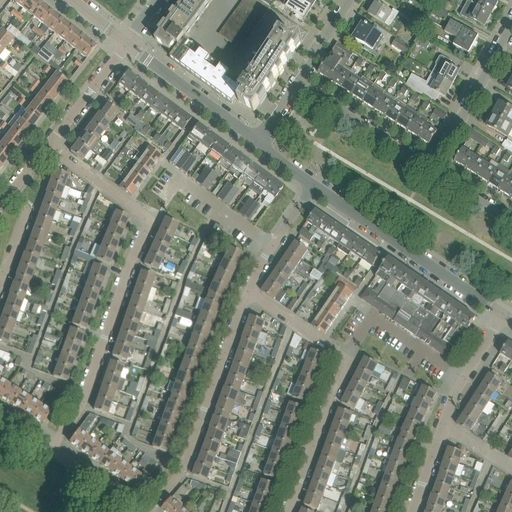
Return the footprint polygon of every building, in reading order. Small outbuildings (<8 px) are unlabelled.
[(38,0),(28,0),(22,8),(33,16),(43,4),(38,0)] [(162,32),(156,41),(173,54),(185,38),(212,0),(184,0),(185,0),(182,5),(182,4),(175,12),(176,13),(173,17),(172,16),(166,25),(170,28),(165,35),(162,32)] [(256,6),(249,0),(248,0),(244,0),(242,4),(252,11),(255,7),(256,6)] [(260,0),(260,1),(259,1),(269,8),(270,8),(271,8),(274,2),(271,0),(260,0)] [(304,18),(310,7),(299,0),(287,0),(284,6),(297,14),(295,17),(301,20),(302,18),(305,20),(306,19),(304,18)] [(439,0),(438,2),(436,5),(448,12),(451,7),(439,0)] [(498,1),(496,0),(495,0),(473,0),(472,3),(491,14),(498,1)] [(256,6),(255,7),(265,14),(269,8),(259,1),(256,6)] [(470,19),(484,26),(491,14),(472,3),(468,1),(460,15),(469,20),(470,19)] [(376,2),(368,14),(385,24),(389,18),(392,20),(395,15),(381,6),(381,5),(380,4),(379,4),(376,2)] [(33,16),(44,25),(54,12),(43,4),(33,16)] [(238,9),(248,16),(251,12),(252,11),(242,4),(238,9)] [(255,7),(252,11),(251,12),(261,19),(265,14),(255,7)] [(448,14),(435,7),(432,13),(444,20),(448,14)] [(234,14),(244,21),(248,16),(238,9),(234,14)] [(54,12),(44,25),(40,30),(37,33),(42,37),(49,29),(54,33),(64,21),(54,12)] [(251,12),(248,16),(259,24),(261,19),(251,12)] [(230,19),(241,27),(244,21),(234,14),(230,19)] [(255,29),(259,24),(248,16),(244,21),(255,29)] [(227,25),(237,32),(241,27),(230,19),(227,25)] [(420,32),(424,26),(412,19),(408,24),(420,32)] [(54,33),(65,42),(75,29),(64,21),(54,33)] [(251,34),(255,29),(244,21),(241,27),(251,34)] [(453,45),(469,53),(478,36),(451,22),(445,32),(457,38),(453,45)] [(364,48),(369,52),(371,50),(372,50),(377,43),(379,44),(384,38),(368,27),(368,26),(366,25),(366,26),(362,23),(353,38),(365,46),(364,48)] [(9,24),(5,30),(13,36),(17,31),(9,24)] [(223,30),(233,37),(237,32),(227,25),(223,30)] [(247,39),(251,34),(241,27),(237,32),(247,39)] [(86,37),(75,29),(65,42),(76,50),(86,37)] [(1,30),(0,30),(0,43),(5,48),(13,39),(1,30)] [(219,35),(230,42),(233,37),(223,30),(219,35)] [(295,48),(299,43),(280,31),(276,37),(246,84),(236,99),(239,101),(239,102),(254,112),(260,103),(257,101),(261,94),(265,96),(271,88),(270,87),(273,83),(274,83),(279,75),(279,74),(281,70),(282,70),(288,62),(287,61),(290,57),(291,57),(296,49),(295,48)] [(243,45),(247,39),(237,32),(233,37),(243,45)] [(20,33),(16,38),(26,47),(30,42),(20,33)] [(418,36),(413,44),(426,51),(431,43),(418,36)] [(86,37),(76,50),(86,58),(96,46),(86,37)] [(240,49),(243,45),(233,37),(230,42),(240,49)] [(185,38),(173,54),(170,58),(181,65),(195,46),(185,38)] [(396,38),(391,45),(406,55),(411,48),(396,38)] [(0,43),(0,58),(3,61),(10,52),(5,48),(0,43)] [(337,44),(333,50),(344,57),(349,51),(337,44)] [(195,46),(181,65),(191,73),(205,53),(195,46)] [(341,87),(352,70),(351,70),(345,66),(353,54),(349,51),(344,57),(343,60),(329,80),(341,87)] [(329,80),(343,60),(332,52),(318,73),(329,80)] [(205,53),(191,73),(201,80),(215,61),(205,53)] [(459,71),(449,66),(452,62),(441,56),(440,56),(438,57),(435,64),(435,66),(431,73),(453,84),(457,77),(456,76),(459,71)] [(359,68),(364,61),(360,58),(355,65),(359,68)] [(18,73),(11,67),(7,64),(3,61),(0,65),(0,67),(3,69),(4,69),(15,77),(18,73)] [(215,61),(201,80),(211,88),(225,68),(215,61)] [(17,64),(13,69),(18,73),(23,67),(18,63),(17,64)] [(370,75),(375,68),(371,65),(366,72),(370,75)] [(211,88),(221,95),(224,92),(236,76),(225,68),(211,88)] [(362,77),(361,79),(355,76),(356,73),(352,70),(341,87),(352,95),(363,77),(362,77)] [(22,76),(32,84),(36,87),(40,82),(36,79),(35,80),(25,72),(22,76)] [(118,84),(128,91),(137,79),(127,72),(118,84)] [(382,82),(386,75),(382,72),(377,79),(382,82)] [(56,73),(48,82),(60,92),(68,82),(56,73)] [(440,94),(445,97),(448,92),(453,84),(431,73),(426,82),(412,74),(406,85),(422,95),(423,93),(436,101),(440,94)] [(236,76),(224,92),(221,95),(232,103),(235,99),(236,99),(246,84),(236,76)] [(363,102),(371,89),(374,85),(363,77),(352,95),(363,102)] [(148,87),(137,79),(128,91),(138,99),(148,87)] [(393,79),(388,86),(393,89),(397,82),(393,79)] [(48,82),(41,92),(53,101),(60,92),(48,82)] [(374,85),(371,89),(363,102),(374,109),(385,92),(374,85)] [(138,99),(149,107),(158,95),(148,87),(138,99)] [(404,96),(408,89),(404,87),(399,93),(404,96)] [(41,92),(34,101),(46,110),(53,101),(41,92)] [(385,116),(393,104),(396,99),(385,92),(374,109),(385,116)] [(116,100),(120,103),(125,97),(120,94),(116,100)] [(415,103),(419,97),(415,94),(410,101),(415,103)] [(169,103),(158,95),(149,107),(160,115),(169,103)] [(22,98),(17,103),(21,106),(26,101),(22,98)] [(396,99),(393,104),(385,116),(396,123),(407,106),(396,99)] [(34,101),(27,110),(38,119),(46,110),(34,101)] [(126,108),(131,111),(136,105),(131,101),(126,108)] [(426,110),(430,104),(426,101),(422,108),(426,110)] [(511,109),(500,102),(493,114),(511,124),(511,109)] [(106,103),(99,113),(111,121),(118,111),(107,103),(106,103)] [(180,111),(169,103),(160,115),(171,123),(180,111)] [(407,130),(415,118),(418,113),(407,106),(396,123),(407,130)] [(437,108),(429,119),(436,123),(439,118),(444,121),(447,115),(447,114),(437,108)] [(146,112),(141,109),(137,116),(141,119),(146,112)] [(20,119),(31,128),(38,119),(27,110),(20,119)] [(191,119),(180,111),(171,123),(182,131),(191,119)] [(99,113),(92,122),(104,131),(111,121),(99,113)] [(418,113),(415,118),(407,130),(418,138),(426,125),(429,120),(418,113)] [(130,114),(125,121),(135,127),(137,124),(139,121),(130,114)] [(511,124),(493,114),(487,126),(508,138),(511,130),(511,124)] [(20,119),(12,129),(24,138),(31,128),(20,119)] [(92,122),(85,132),(96,141),(104,131),(92,122)] [(191,144),(196,148),(208,131),(197,124),(187,138),(192,142),(191,144)] [(429,145),(437,132),(426,125),(418,138),(429,145)] [(144,137),(146,134),(150,128),(146,126),(140,134),(144,137)] [(12,129),(5,138),(17,147),(24,138),(12,129)] [(123,130),(119,137),(123,139),(127,133),(123,130)] [(199,144),(209,152),(219,139),(208,131),(196,148),(199,144)] [(481,145),(485,139),(472,131),(469,138),(481,145)] [(85,132),(77,142),(89,150),(96,141),(85,132)] [(157,133),(152,139),(156,142),(161,136),(157,133)] [(5,138),(0,144),(0,148),(9,156),(17,147),(5,138)] [(229,147),(219,139),(209,152),(211,153),(207,157),(216,164),(229,147)] [(485,139),(481,145),(485,148),(489,142),(485,139)] [(115,140),(108,149),(113,153),(120,143),(115,140)] [(163,147),(168,150),(172,145),(167,141),(163,147)] [(511,144),(506,141),(502,147),(511,153),(511,144)] [(77,142),(70,152),(82,160),(84,157),(88,160),(93,153),(89,150),(77,142)] [(127,143),(121,152),(126,155),(130,151),(129,150),(131,146),(127,143)] [(181,145),(169,162),(180,170),(191,154),(187,151),(187,150),(181,145)] [(149,147),(143,155),(155,164),(161,156),(149,147)] [(240,155),(229,147),(216,164),(227,172),(240,155)] [(500,149),(496,147),(492,153),(496,156),(500,149)] [(0,164),(2,166),(9,156),(0,148),(0,164)] [(108,149),(101,159),(106,162),(113,153),(108,149)] [(466,168),(474,156),(463,149),(454,161),(466,168)] [(511,156),(507,153),(502,160),(506,163),(511,156)] [(197,158),(191,154),(180,170),(185,174),(197,158)] [(155,164),(143,155),(137,163),(149,172),(155,164)] [(251,163),(240,155),(227,172),(228,173),(229,172),(239,179),(251,163)] [(97,156),(94,160),(99,164),(95,170),(98,172),(106,162),(101,159),(97,156)] [(485,163),(474,156),(466,168),(477,176),(485,163)] [(488,183),(496,170),(499,166),(492,161),(489,166),(485,163),(477,176),(488,183)] [(137,163),(131,171),(143,180),(149,172),(137,163)] [(262,171),(251,163),(239,179),(249,187),(262,171)] [(510,173),(499,166),(496,170),(488,183),(499,190),(510,173)] [(196,182),(201,186),(212,171),(207,167),(196,182)] [(54,170),(50,181),(64,186),(70,188),(72,183),(66,181),(68,175),(70,171),(65,168),(62,172),(54,170)] [(137,189),(143,180),(131,171),(125,180),(137,189)] [(217,175),(212,171),(201,186),(207,190),(217,175)] [(249,187),(249,188),(259,196),(263,191),(272,179),(262,171),(249,187)] [(510,198),(511,195),(511,174),(510,173),(499,190),(510,198)] [(283,187),(272,179),(263,191),(268,195),(265,200),(270,204),(275,198),(283,187)] [(119,188),(131,197),(137,189),(125,180),(119,188)] [(60,198),(64,186),(50,181),(46,193),(47,193),(60,198)] [(217,198),(222,201),(233,186),(228,183),(217,198)] [(231,189),(222,201),(228,206),(237,193),(231,189)] [(47,193),(42,205),(55,210),(60,198),(47,193)] [(70,197),(68,201),(82,206),(86,208),(89,201),(88,200),(85,199),(83,202),(78,200),(79,198),(73,196),(72,198),(70,197)] [(238,213),(244,217),(255,202),(249,198),(238,213)] [(260,206),(255,202),(244,217),(249,221),(260,206)] [(42,205),(38,217),(51,222),(55,210),(42,205)] [(116,211),(111,223),(124,228),(129,217),(122,214),(124,211),(119,207),(116,211)] [(303,228),(299,234),(301,235),(310,242),(314,237),(327,218),(320,213),(316,210),(307,222),(309,224),(313,227),(310,232),(305,229),(303,228)] [(38,217),(34,229),(47,233),(51,222),(38,217)] [(165,218),(160,230),(173,236),(178,224),(165,218)] [(327,218),(314,237),(320,241),(320,242),(317,246),(321,249),(329,237),(338,225),(327,218)] [(119,240),(124,228),(111,223),(106,235),(119,240)] [(222,230),(223,228),(215,225),(211,234),(219,237),(222,231),(222,230)] [(338,225),(329,237),(339,245),(348,232),(338,225)] [(34,229),(30,241),(42,245),(47,233),(34,229)] [(160,230),(155,241),(167,247),(173,236),(160,230)] [(348,232),(339,245),(337,249),(348,256),(350,252),(359,240),(348,232)] [(106,235),(101,247),(114,252),(119,240),(106,235)] [(359,240),(350,252),(361,260),(370,247),(359,240)] [(30,241),(25,252),(38,257),(42,245),(30,241)] [(155,241),(149,253),(162,259),(167,247),(155,241)] [(296,242),(289,252),(301,260),(308,250),(296,242)] [(94,244),(89,256),(108,264),(109,264),(114,252),(101,247),(94,244)] [(229,247),(224,259),(237,265),(242,253),(229,247)] [(331,247),(327,253),(331,256),(333,255),(336,250),(331,247)] [(370,247),(361,260),(373,268),(381,255),(370,247)] [(73,257),(78,258),(86,261),(88,256),(79,252),(76,250),(73,257)] [(24,252),(20,264),(34,269),(38,257),(25,252),(25,253),(24,252)] [(289,252),(282,262),(294,270),(301,260),(289,252)] [(162,259),(149,253),(144,265),(156,271),(162,259)] [(318,272),(323,275),(327,270),(324,267),(327,262),(329,259),(326,257),(322,263),(323,264),(318,272)] [(372,307),(377,298),(399,265),(389,258),(385,263),(376,277),(382,281),(374,292),(368,288),(361,299),(372,307)] [(224,259),(219,270),(231,276),(236,265),(224,259)] [(282,262),(276,272),(288,280),(294,270),(282,262)] [(335,267),(327,262),(324,267),(327,270),(331,273),(335,267)] [(17,276),(16,279),(27,283),(28,280),(30,281),(34,269),(20,264),(16,276),(17,276)] [(93,264),(89,276),(103,281),(107,269),(93,264)] [(410,273),(399,265),(377,298),(388,305),(410,273)] [(315,269),(310,276),(319,282),(321,278),(323,275),(318,272),(315,269)] [(226,287),(231,276),(219,270),(214,282),(227,288),(227,287),(226,287)] [(141,271),(137,283),(150,288),(154,275),(141,271)] [(190,283),(195,273),(190,271),(186,279),(184,287),(202,294),(204,289),(190,283)] [(343,277),(348,280),(352,274),(348,271),(343,277)] [(276,272),(269,282),(281,290),(288,280),(276,272)] [(421,280),(410,273),(388,305),(399,313),(421,280)] [(98,293),(103,281),(89,276),(85,288),(98,293)] [(359,287),(363,281),(359,278),(355,284),(359,287)] [(14,281),(10,293),(23,298),(28,286),(26,286),(27,283),(16,279),(15,282),(14,281)] [(344,280),(335,293),(347,301),(353,293),(357,290),(358,289),(357,289),(344,280)] [(410,320),(428,293),(432,288),(421,280),(399,313),(410,320)] [(69,282),(64,281),(60,293),(65,294),(69,282)] [(221,299),(227,288),(214,282),(208,293),(207,296),(220,302),(221,299)] [(286,294),(281,290),(269,282),(262,292),(279,304),(286,294)] [(137,283),(133,295),(146,300),(150,288),(137,283)] [(85,288),(80,300),(94,305),(98,293),(85,288)] [(421,328),(439,300),(443,295),(432,288),(428,293),(410,320),(421,328)] [(313,290),(307,299),(310,301),(313,297),(314,298),(317,293),(316,292),(313,290)] [(33,292),(30,300),(40,304),(41,304),(44,296),(33,292)] [(10,294),(6,305),(19,310),(24,312),(28,300),(23,298),(10,293),(10,294)] [(335,293),(329,301),(341,310),(347,301),(335,293)] [(133,295),(129,308),(142,312),(146,300),(133,295)] [(431,335),(453,303),(443,295),(439,300),(421,328),(431,335)] [(215,316),(219,305),(218,304),(220,302),(207,296),(205,300),(201,311),(215,316)] [(372,307),(382,314),(388,305),(377,298),(372,307)] [(294,299),(287,309),(291,312),(298,301),(294,299)] [(90,317),(94,305),(80,300),(76,312),(90,317)] [(341,310),(329,301),(323,310),(336,318),(341,310)] [(464,310),(453,303),(431,335),(442,342),(464,310)] [(39,306),(36,313),(37,314),(41,315),(40,318),(44,319),(49,307),(44,306),(41,304),(40,304),(39,306)] [(184,305),(179,304),(175,315),(191,321),(193,315),(182,311),(184,305)] [(6,305),(2,317),(15,322),(19,310),(6,305)] [(399,313),(388,305),(382,314),(393,321),(399,313)] [(129,308),(125,320),(137,324),(139,320),(143,321),(145,313),(142,312),(129,308)] [(336,318),(323,310),(320,315),(317,318),(330,327),(336,318)] [(464,310),(442,342),(436,351),(448,359),(476,318),(464,310)] [(211,328),(215,316),(201,311),(197,323),(210,328),(211,328)] [(71,324),(85,329),(90,317),(76,312),(71,324)] [(393,321),(404,329),(410,320),(399,313),(393,321)] [(191,321),(175,315),(171,327),(176,329),(177,326),(188,330),(191,321)] [(251,316),(247,328),(260,333),(265,321),(260,320),(251,316)] [(2,317),(0,322),(0,330),(10,334),(15,322),(2,317)] [(324,335),(330,327),(317,318),(312,326),(324,335)] [(125,320),(120,332),(133,336),(137,324),(125,320)] [(421,328),(410,320),(404,329),(415,336),(421,328)] [(206,340),(210,328),(197,323),(192,335),(206,340)] [(282,325),(279,335),(284,337),(287,329),(282,325)] [(66,340),(80,345),(84,333),(70,328),(66,340)] [(243,339),(243,340),(256,344),(265,348),(267,342),(266,341),(268,336),(260,333),(247,328),(243,339)] [(431,335),(421,328),(415,336),(426,344),(431,335)] [(10,334),(0,330),(0,343),(6,346),(10,334)] [(143,340),(147,341),(157,344),(161,332),(156,331),(154,337),(145,334),(143,340)] [(120,332),(116,344),(129,348),(133,336),(120,332)] [(45,333),(44,337),(57,342),(59,338),(50,334),(45,333)] [(296,349),(302,339),(295,334),(294,335),(287,354),(291,355),(294,349),(296,349)] [(192,335),(188,347),(201,352),(206,340),(192,335)] [(426,344),(436,351),(442,342),(431,335),(426,344)] [(75,357),(80,345),(66,340),(62,339),(57,351),(62,352),(75,357)] [(274,351),(278,352),(282,341),(278,339),(274,351)] [(252,356),(256,344),(243,340),(239,351),(252,356)] [(148,355),(152,356),(157,344),(147,341),(146,347),(150,348),(148,355)] [(511,343),(508,341),(500,354),(511,361),(511,360),(511,343)] [(129,348),(116,344),(112,356),(125,360),(127,353),(133,355),(135,350),(129,348)] [(197,364),(201,352),(188,347),(184,359),(197,364)] [(0,357),(7,362),(12,355),(6,353),(0,350),(0,357)] [(301,360),(320,367),(325,355),(312,350),(311,353),(305,351),(301,360)] [(239,351),(235,363),(248,368),(252,356),(239,351)] [(57,364),(71,369),(75,357),(62,352),(57,364)] [(143,369),(147,371),(152,356),(148,355),(143,369)] [(37,357),(32,369),(42,372),(44,367),(39,365),(42,359),(37,357)] [(365,358),(359,369),(372,376),(378,364),(365,358)] [(193,375),(197,364),(184,359),(179,371),(193,375)] [(315,379),(320,368),(320,367),(301,360),(307,362),(302,374),(315,379)] [(110,361),(106,373),(119,378),(123,365),(110,361)] [(243,380),(248,368),(235,363),(230,375),(243,380)] [(53,377),(66,381),(71,369),(57,364),(53,376),(53,377)] [(499,370),(504,374),(504,372),(508,367),(503,364),(499,370)] [(21,374),(27,378),(30,374),(24,369),(21,374)] [(359,369),(353,381),(366,387),(372,376),(359,369)] [(285,371),(280,370),(277,378),(282,379),(288,382),(290,378),(283,375),(285,371)] [(193,376),(193,375),(179,371),(175,383),(189,388),(193,376)] [(106,373),(102,385),(115,390),(121,392),(126,380),(119,378),(106,373)] [(34,382),(37,378),(30,374),(27,378),(34,382)] [(298,386),(310,391),(315,379),(302,374),(298,386)] [(490,374),(483,384),(495,392),(502,382),(490,374)] [(230,375),(226,387),(239,392),(242,382),(243,380),(230,375)] [(406,392),(411,381),(404,378),(398,388),(403,390),(406,392)] [(0,396),(0,397),(8,385),(0,379),(0,396)] [(353,381),(347,392),(360,399),(366,387),(353,381)] [(128,388),(126,394),(138,398),(140,393),(142,386),(138,384),(131,382),(129,389),(128,388)] [(42,387),(48,391),(51,387),(45,383),(42,387)] [(185,399),(189,388),(175,383),(171,394),(169,397),(183,402),(184,399),(185,399)] [(418,398),(430,404),(431,404),(437,393),(418,384),(415,391),(420,394),(418,398)] [(495,392),(483,384),(477,394),(489,402),(495,392)] [(0,397),(11,403),(19,391),(8,385),(0,397)] [(102,385),(98,398),(111,402),(115,390),(102,385)] [(306,403),(310,391),(298,386),(293,398),(306,403)] [(58,391),(51,387),(48,391),(55,396),(58,391)] [(221,399),(241,406),(246,408),(248,402),(245,401),(247,395),(239,392),(226,387),(225,387),(221,399)] [(11,403),(21,410),(29,398),(19,391),(11,403)] [(281,396),(271,392),(265,408),(270,409),(273,402),(278,404),(281,396)] [(347,392),(342,404),(343,404),(351,408),(354,410),(355,409),(363,413),(368,403),(360,399),(347,392)] [(489,402),(477,394),(470,404),(482,412),(489,402)] [(182,405),(183,402),(169,397),(168,400),(164,412),(178,417),(183,405),(182,405)] [(21,410),(32,417),(40,405),(29,398),(21,410)] [(98,398),(94,410),(107,414),(114,416),(118,404),(111,402),(98,398)] [(257,398),(252,410),(257,411),(259,406),(261,400),(257,398)] [(412,410),(425,416),(430,404),(418,398),(412,410)] [(218,410),(217,413),(229,418),(231,415),(235,404),(221,399),(217,410),(218,410)] [(286,415),(299,420),(304,408),(290,403),(286,415)] [(482,412),(470,404),(463,415),(476,422),(482,412)] [(50,412),(40,405),(32,417),(43,424),(51,412),(50,412)] [(376,407),(373,414),(378,416),(381,409),(376,407)] [(134,410),(129,408),(125,420),(130,422),(134,410)] [(339,409),(335,421),(348,426),(353,414),(339,409)] [(407,421),(420,427),(421,427),(420,426),(425,416),(412,410),(407,421)] [(174,428),(178,417),(164,412),(160,423),(174,428)] [(215,416),(211,427),(224,431),(226,427),(230,429),(232,422),(228,421),(229,418),(217,413),(215,416)] [(90,414),(69,442),(80,449),(88,438),(84,434),(97,416),(90,414)] [(496,421),(500,423),(504,417),(500,414),(496,421)] [(295,432),(299,420),(286,415),(281,427),(295,432)] [(476,422),(463,415),(457,425),(469,433),(476,422)] [(101,418),(99,422),(112,426),(114,423),(101,418)] [(271,423),(261,420),(257,432),(261,433),(267,435),(271,423)] [(335,421),(331,433),(344,438),(348,426),(335,421)] [(394,427),(382,421),(380,426),(392,431),(394,427)] [(415,438),(420,427),(407,421),(402,432),(400,435),(413,441),(415,438)] [(247,439),(252,426),(242,422),(240,428),(242,429),(239,437),(247,439)] [(160,423),(155,435),(157,435),(169,440),(174,428),(160,423)] [(392,431),(380,426),(377,431),(390,435),(392,431)] [(211,428),(207,439),(220,444),(224,431),(211,427),(211,428)] [(277,439),(291,444),(295,432),(281,427),(277,439)] [(331,433),(326,445),(340,450),(345,452),(350,440),(344,438),(331,433)] [(483,441),(486,444),(491,436),(488,433),(483,441)] [(152,447),(166,452),(170,440),(169,440),(157,435),(152,447)] [(394,450),(409,455),(413,444),(412,443),(413,441),(400,435),(399,439),(392,436),(391,442),(397,444),(394,450)] [(80,449),(90,457),(98,445),(88,438),(80,449)] [(124,439),(121,443),(127,448),(130,444),(124,439)] [(207,439),(203,451),(216,456),(220,444),(207,439)] [(286,456),(291,444),(277,439),(273,451),(286,456)] [(371,448),(369,454),(373,456),(377,444),(373,442),(371,448)] [(130,444),(127,448),(134,452),(137,448),(130,444)] [(361,444),(357,456),(361,458),(366,446),(361,444)] [(90,457),(100,464),(108,452),(98,445),(90,457)] [(326,445),(322,457),(341,464),(342,465),(347,453),(345,452),(340,450),(326,445)] [(449,448),(445,460),(458,464),(460,459),(462,459),(463,455),(462,454),(463,453),(465,449),(460,446),(457,450),(449,448)] [(226,460),(238,464),(242,452),(231,448),(230,447),(226,460)] [(108,452),(100,464),(110,471),(119,460),(122,455),(112,448),(108,452)] [(409,455),(394,450),(388,448),(386,453),(393,455),(390,462),(404,467),(409,455)] [(203,451),(198,464),(211,468),(216,456),(215,456),(203,451)] [(268,463),(282,468),(286,456),(273,451),(268,463)] [(148,463),(151,458),(145,454),(141,458),(148,463)] [(320,463),(318,469),(331,474),(337,476),(341,464),(322,457),(320,463)] [(151,458),(148,463),(154,467),(157,463),(151,458)] [(119,460),(110,471),(120,479),(129,467),(119,460)] [(404,467),(390,462),(385,460),(383,464),(389,466),(386,474),(399,479),(404,467)] [(445,460),(441,471),(441,472),(454,476),(455,475),(459,477),(462,468),(461,466),(458,465),(458,464),(445,460)] [(211,468),(198,464),(198,463),(193,476),(207,480),(211,468)] [(278,480),(282,468),(268,463),(264,475),(278,480)] [(120,479),(130,486),(139,475),(129,467),(120,479)] [(237,485),(242,487),(245,480),(256,484),(258,478),(259,475),(243,469),(237,485)] [(318,469),(313,481),(327,486),(332,488),(337,476),(331,474),(318,469)] [(139,475),(130,486),(141,494),(149,482),(148,481),(151,476),(142,470),(139,475)] [(441,472),(437,483),(450,488),(454,476),(441,472)] [(395,491),(399,479),(386,474),(385,476),(381,486),(395,491)] [(258,493),(271,497),(276,485),(263,480),(258,493)] [(313,481),(309,493),(322,498),(327,486),(313,481)] [(432,495),(446,500),(451,502),(453,497),(448,495),(450,488),(437,483),(433,495),(432,494),(432,495)] [(171,499),(162,510),(164,511),(177,511),(181,507),(176,503),(179,500),(180,502),(189,491),(183,486),(171,499)] [(391,503),(395,491),(381,486),(377,498),(391,503)] [(356,504),(360,492),(356,490),(351,502),(356,504)] [(254,505),(267,509),(271,497),(258,493),(254,505)] [(309,493),(305,505),(306,506),(317,510),(318,510),(322,498),(309,493)] [(501,506),(511,510),(511,496),(507,494),(501,506)] [(429,507),(428,509),(434,511),(439,511),(440,510),(442,511),(446,500),(432,495),(428,506),(429,507)] [(378,511),(387,511),(391,503),(377,498),(373,510),(378,511)]
